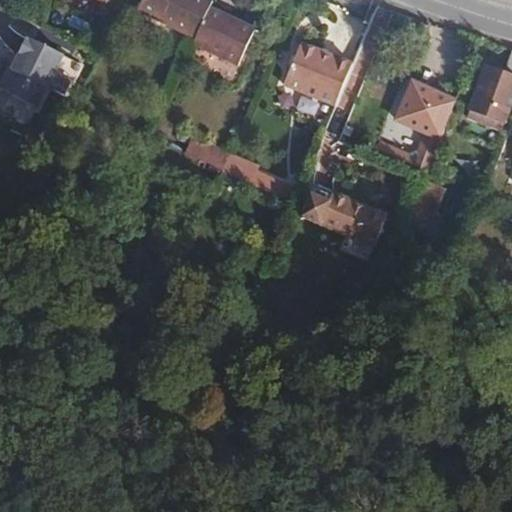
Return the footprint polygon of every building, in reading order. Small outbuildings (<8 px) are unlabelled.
[(189,33),(202,2),(202,0),(133,0),(130,9),(189,33)] [(189,33),(187,40),(232,58),(247,21),(202,2),(189,33)] [(326,101),(345,59),(295,36),(276,78),(312,95),(326,101)] [(86,65),(46,44),(20,95),(60,116),(86,65)] [(511,99),(511,49),(500,78),(485,73),(472,107),(490,113),(492,110),(506,114),(511,99)] [(386,142),(379,157),(426,177),(432,164),(457,99),(413,82),(397,118),(414,125),(404,149),(386,142)] [(426,177),(416,204),(431,210),(435,200),(429,198),(440,168),(432,164),(426,177)] [(250,165),(246,176),(274,188),(278,177),(250,165)] [(274,188),(287,194),(292,183),(278,177),(274,188)] [(308,179),(294,212),(366,241),(380,210),(308,179)]
